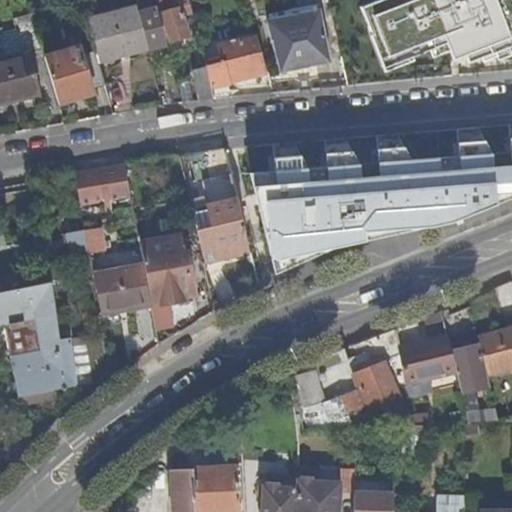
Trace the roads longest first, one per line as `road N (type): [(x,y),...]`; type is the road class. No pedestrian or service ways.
road 1 (primary): [(511,242),(254,345),(179,386),(21,511)]
road 2 (residential): [(0,164),(191,130),(511,104)]
